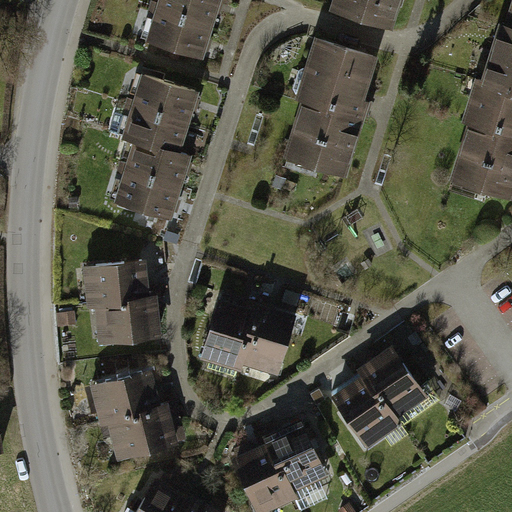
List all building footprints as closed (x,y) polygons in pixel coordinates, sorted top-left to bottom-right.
[(210,0),(172,0),(168,18),(228,33),(235,6),(226,4),(210,0)] [(418,0),(353,0),(349,18),(410,34),(418,0)] [(221,58),(228,33),(168,18),(161,42),(221,58)] [(385,56),(321,39),(289,158),(353,175),(385,56)] [(493,50),(483,90),(511,97),(511,44),(510,54),(493,50)] [(148,81),(139,112),(205,130),(213,98),(148,81)] [(511,97),(483,90),(477,116),(483,118),(470,170),(511,180),(511,97)] [(196,161),(205,130),(139,112),(131,144),(196,161)] [(131,144),(122,176),(187,193),(196,161),(131,144)] [(178,226),(187,193),(122,176),(113,208),(178,226)] [(93,305),(100,304),(148,299),(144,263),(89,268),(93,305)] [(157,298),(148,299),(100,304),(104,342),(161,336),(157,298)] [(197,359),(235,372),(255,312),(218,299),(197,359)] [(293,325),(255,312),(235,372),(273,385),(293,325)] [(408,356),(378,382),(416,425),(446,399),(408,356)] [(104,421),(112,418),(160,406),(151,372),(95,386),(104,421)] [(385,452),(416,425),(378,382),(347,408),(385,452)] [(171,403),(160,406),(112,418),(122,455),(181,440),(171,403)] [(313,432),(273,455),(300,503),(341,480),(313,432)] [(261,511),(284,511),(300,503),(273,455),(240,474),(261,511)] [(180,511),(189,499),(156,479),(135,511),(180,511)] [(220,511),(192,494),(189,499),(180,511),(220,511)]
